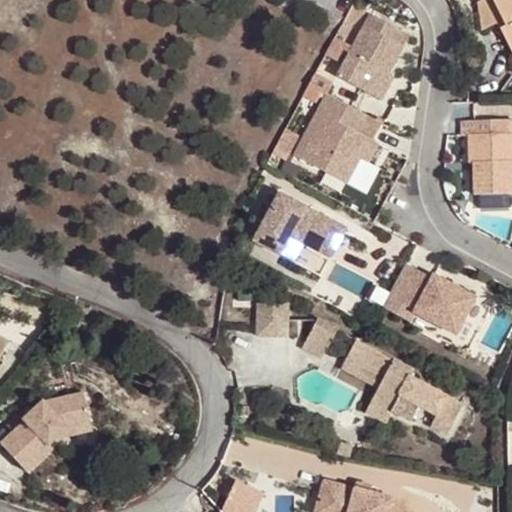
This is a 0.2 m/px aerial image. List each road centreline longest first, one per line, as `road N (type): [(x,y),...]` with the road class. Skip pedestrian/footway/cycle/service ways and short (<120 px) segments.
road 1 (residential): [(0,254),(132,312),(205,362),(211,436),(180,484),(136,511)]
road 2 (residential): [(511,261),(460,234),(435,199),(448,46),(432,0)]
